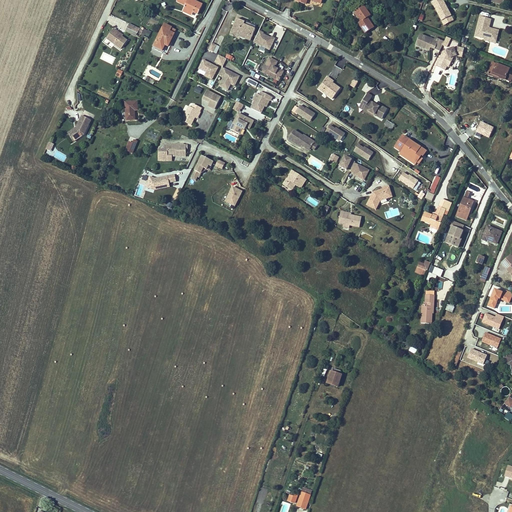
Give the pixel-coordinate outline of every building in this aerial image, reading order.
[(177,0),(177,1),(186,5),(183,11),(188,14),(190,10),(193,12),(198,14),(202,5),(197,3),(197,4),(193,3),(194,0),(177,0)] [(442,21),(451,16),(442,0),(435,0),(432,2),(442,21)] [(365,33),(374,27),(367,18),(370,16),(364,6),(355,12),(362,21),(358,24),(365,33)] [(454,20),(451,16),(442,21),(444,25),(454,20)] [(488,28),(491,19),(481,17),(476,36),(486,38),(486,37),(496,40),(498,31),(490,29),(490,30),(488,30),(488,28)] [(245,22),(236,18),(232,28),(241,32),(239,36),(251,40),(255,29),(255,28),(244,24),(245,22)] [(138,33),(140,29),(130,24),(127,28),(138,33)] [(164,24),(154,46),(162,51),(165,45),(168,46),(171,42),(169,41),(170,38),(172,38),(174,34),(170,31),(172,28),(164,24)] [(136,37),(138,33),(127,28),(126,32),(136,37)] [(121,49),(127,41),(122,37),(117,33),(117,31),(114,29),(107,38),(121,49)] [(264,33),(259,31),(254,42),(270,50),(275,39),(271,37),(271,38),(263,35),(264,33)] [(443,45),(444,41),(435,38),(434,40),(420,34),(416,45),(430,51),(431,48),(440,51),(443,45)] [(451,38),(447,37),(444,41),(443,45),(447,47),(451,38)] [(216,54),(220,46),(211,42),(208,50),(216,54)] [(456,47),(446,51),(442,58),(441,57),(436,66),(445,70),(447,66),(450,60),(450,58),(457,56),(462,57),(464,49),(456,47)] [(479,64),(482,57),(475,54),(472,61),(479,64)] [(223,66),(227,59),(219,55),(215,62),(223,66)] [(279,81),(283,73),(273,67),(274,66),(275,67),(278,62),(270,58),(262,72),(279,81)] [(213,65),(203,60),(199,69),(206,73),(205,76),(212,80),(218,68),(215,66),(214,67),(213,66),(213,65)] [(500,78),(510,82),(511,76),(511,75),(507,74),(509,69),(492,62),(488,73),(500,77),(500,78)] [(334,65),(329,77),(336,80),(341,68),(334,65)] [(222,68),(219,75),(224,77),(219,86),(228,90),(230,86),(229,85),(230,84),(231,84),(235,86),(240,77),(222,68)] [(327,77),(319,89),(333,99),(340,89),(333,83),(330,81),(331,79),(327,77)] [(197,86),(194,91),(200,94),(203,88),(197,86)] [(215,109),(221,98),(207,90),(203,99),(209,102),(208,106),(215,109)] [(254,102),(251,109),(261,114),(265,106),(268,100),(271,101),(272,98),(261,92),(259,95),(261,96),(259,99),(256,98),(254,102)] [(372,96),(367,94),(362,102),(367,105),(364,109),(375,115),(382,119),(387,109),(380,105),(379,107),(377,105),(369,101),(372,96)] [(137,101),(125,102),(126,120),(135,120),(135,112),(134,112),(134,110),(135,110),(138,110),(137,101)] [(364,109),(367,105),(362,102),(359,108),(374,116),(375,115),(364,109)] [(192,108),(189,107),(182,121),(191,125),(195,118),(198,111),(200,112),(202,108),(194,104),(192,108)] [(306,109),(300,106),(296,112),(307,120),(308,117),(311,120),(315,114),(308,110),(307,111),(306,109)] [(254,121),(238,113),(230,129),(239,134),(242,128),(244,126),(246,127),(250,129),(254,121)] [(91,120),(82,116),(76,128),(77,128),(77,129),(68,135),(73,142),(84,134),(91,120)] [(394,125),(389,121),(386,125),(386,126),(391,130),(394,125)] [(335,129),(330,126),(325,132),(337,140),(338,137),(341,140),(345,134),(338,130),(337,131),(335,129)] [(303,136),(294,130),(288,139),(297,144),(298,143),(302,146),(305,148),(307,145),(311,148),(314,150),(318,144),(304,135),(303,136)] [(426,151),(403,136),(395,147),(401,151),(400,152),(401,153),(400,155),(415,165),(417,162),(419,164),(422,159),(419,157),(421,154),(423,156),(426,151)] [(133,153),(138,141),(134,140),(132,144),(129,142),(126,150),(133,153)] [(159,150),(159,159),(167,160),(167,156),(167,154),(175,154),(175,153),(177,153),(177,157),(186,157),(186,149),(188,149),(188,145),(184,145),(184,144),(182,144),(182,145),(168,145),(168,150),(165,150),(159,150)] [(364,148),(358,145),(354,151),(365,159),(366,156),(370,159),(373,153),(366,149),(366,150),(364,148)] [(329,161),(336,164),(339,157),(333,154),(329,161)] [(202,156),(191,179),(195,181),(197,177),(199,173),(201,174),(207,170),(209,166),(211,167),(213,162),(202,156)] [(355,163),(355,162),(345,156),(339,166),(347,170),(348,167),(352,169),(355,163)] [(222,169),(225,163),(218,160),(216,166),(222,169)] [(369,171),(355,163),(352,169),(350,172),(354,173),(356,174),(355,176),(364,180),(369,171)] [(306,180),(295,172),(294,173),(292,174),(291,173),(283,185),(288,188),(289,185),(293,188),(295,185),(299,187),(301,183),(303,184),(306,180)] [(409,177),(403,173),(399,179),(410,187),(411,185),(415,187),(418,181),(411,177),(411,178),(409,177)] [(155,179),(150,177),(147,186),(155,189),(157,190),(170,187),(169,183),(176,182),(175,175),(155,179)] [(223,179),(214,177),(212,185),(208,187),(207,184),(200,187),(203,197),(212,193),(211,191),(212,191),(221,192),(223,179)] [(431,193),(434,194),(440,178),(436,177),(431,189),(432,189),(431,193)] [(383,188),(383,189),(377,191),(374,198),(371,197),(367,205),(376,210),(380,201),(392,197),(389,186),(383,188)] [(470,193),(466,191),(456,216),(466,220),(474,202),(467,199),(470,193)] [(311,196),(308,201),(317,206),(320,201),(311,196)] [(442,199),(439,206),(446,209),(444,215),(447,216),(452,203),(442,199)] [(235,206),(229,203),(225,210),(230,212),(228,215),(230,216),(235,206)] [(446,209),(439,206),(435,215),(432,214),(432,215),(424,212),(421,220),(431,224),(430,226),(435,227),(435,226),(439,228),(444,215),(446,209)] [(345,214),(345,212),(341,211),(339,223),(344,224),(350,225),(359,227),(361,217),(351,215),(345,214)] [(463,225),(450,220),(448,225),(452,227),(446,241),(458,246),(461,238),(460,238),(463,230),(462,230),(463,225)] [(502,232),(488,226),(482,240),(486,241),(487,240),(497,244),(502,232)] [(511,256),(510,255),(501,263),(511,274),(511,278),(511,279),(511,283),(511,284),(511,256)] [(418,267),(427,271),(430,263),(425,261),(424,264),(419,262),(418,267)] [(425,276),(427,271),(418,267),(416,272),(425,276)] [(487,279),(491,269),(486,267),(481,279),(486,281),(487,279)] [(497,271),(491,268),(491,269),(487,279),(492,281),(497,271)] [(498,299),(510,302),(511,295),(511,291),(506,290),(505,291),(493,288),(487,306),(495,308),(498,299)] [(422,306),(421,323),(432,324),(432,313),(433,307),(434,307),(435,295),(426,295),(425,303),(422,306)] [(448,304),(446,309),(452,312),(455,307),(448,304)] [(486,312),(482,322),(499,329),(504,316),(496,313),(495,316),(486,312)] [(468,358),(484,362),(487,353),(471,349),(468,358)] [(452,365),(456,366),(462,351),(459,350),(452,365)] [(331,372),(327,383),(338,387),(342,375),(331,372)] [(498,413),(504,417),(507,411),(501,407),(498,413)] [(272,468),(269,475),(278,479),(283,467),(277,465),(276,469),(272,468)] [(297,506),(305,509),(312,491),(303,488),(297,506)]
